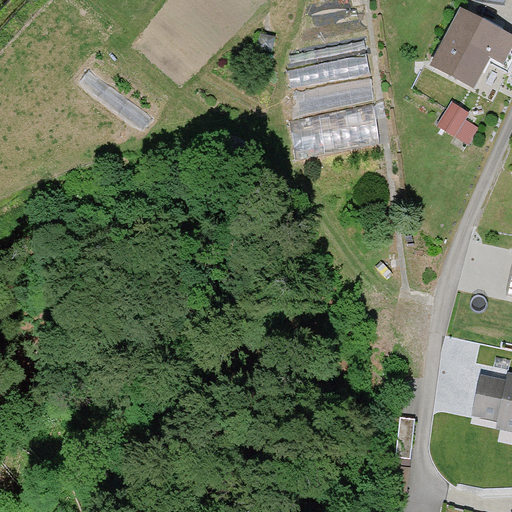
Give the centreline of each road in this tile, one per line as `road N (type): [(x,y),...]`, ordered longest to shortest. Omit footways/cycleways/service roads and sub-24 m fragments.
road 1 (residential): [(416,511),(421,396),(452,247)]
road 2 (residential): [(360,9),(397,191),(421,226),(452,247)]
road 3 (residential): [(452,247),(511,121)]
